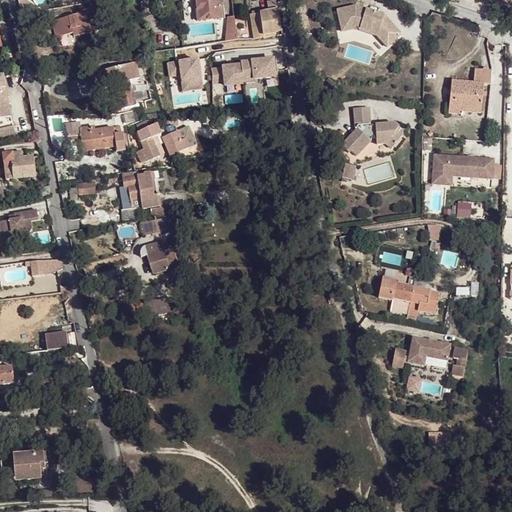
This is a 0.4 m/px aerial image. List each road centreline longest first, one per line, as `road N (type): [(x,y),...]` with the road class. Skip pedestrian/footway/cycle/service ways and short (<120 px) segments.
road 1 (residential): [(121,511),(11,0)]
road 2 (residential): [(278,0),(351,333)]
road 3 (track): [(351,333),(399,511)]
road 4 (track): [(256,511),(231,475),(174,448),(108,453)]
road 5 (residential): [(511,48),(366,0)]
